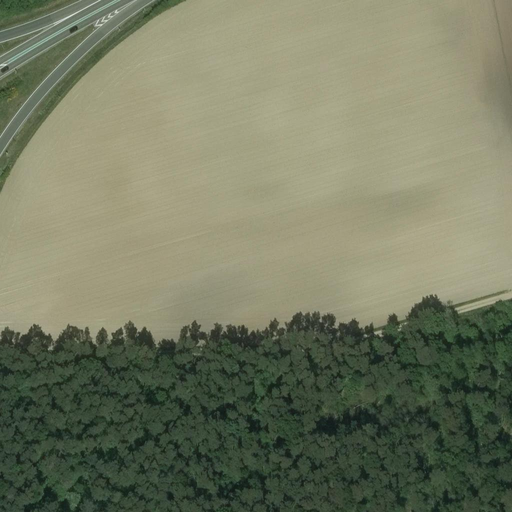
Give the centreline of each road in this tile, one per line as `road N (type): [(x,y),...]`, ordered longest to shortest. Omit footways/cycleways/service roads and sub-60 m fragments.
road 1 (track): [(0,357),(346,341),(511,291)]
road 2 (trunk): [(0,148),(60,71),(146,0)]
road 3 (track): [(58,354),(64,511)]
road 4 (trunk): [(0,74),(129,0)]
road 5 (trunk): [(104,0),(0,62)]
